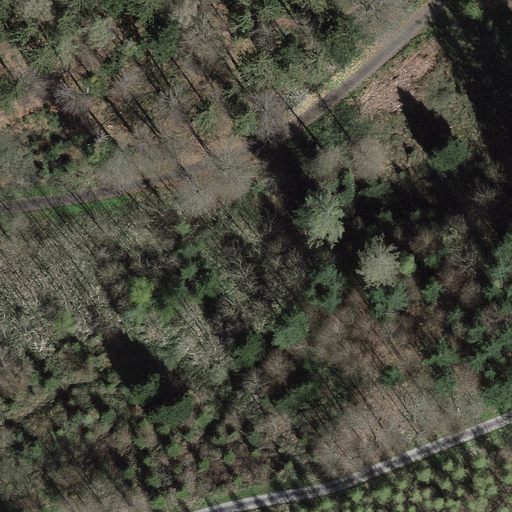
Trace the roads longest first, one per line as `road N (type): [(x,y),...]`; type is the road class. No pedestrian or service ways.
road 1 (track): [(453,0),(274,150),(174,189),(0,212)]
road 2 (unclassified): [(218,511),(450,447),(511,418)]
